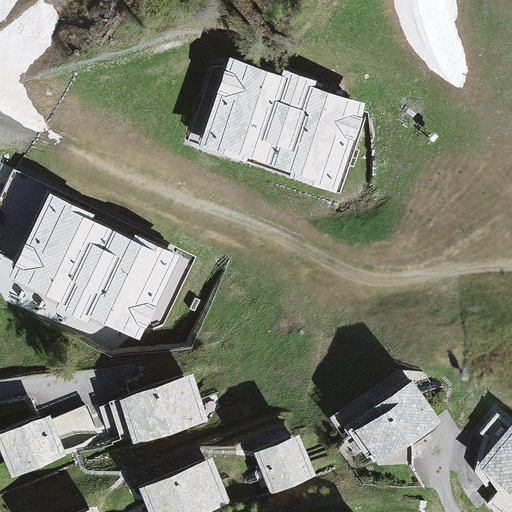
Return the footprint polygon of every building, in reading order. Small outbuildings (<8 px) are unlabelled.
[(362,105),(221,57),(191,145),(332,193),(362,105)] [(0,213),(0,260),(138,322),(177,234),(22,165),(0,213)] [(199,346),(127,368),(141,416),(214,394),(199,346)] [(404,349),(339,394),(369,437),(434,393),(404,349)] [(55,388),(0,410),(0,414),(16,452),(71,429),(55,388)] [(511,394),(476,436),(511,466),(511,394)] [(289,401),(249,417),(267,461),(307,444),(289,401)] [(207,428),(139,457),(158,503),(226,475),(207,428)] [(365,511),(353,470),(259,498),(263,511),(365,511)] [(111,511),(98,479),(36,504),(39,511),(111,511)]
